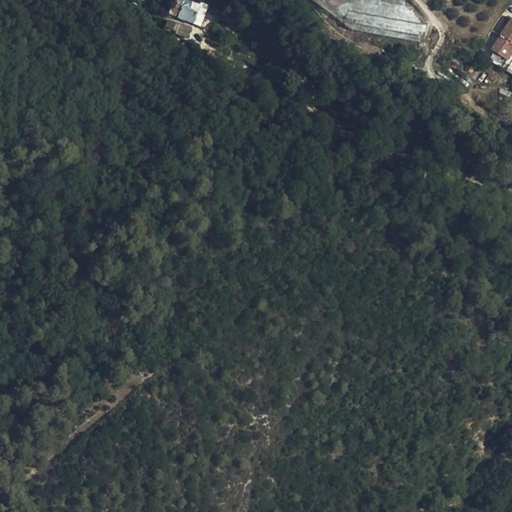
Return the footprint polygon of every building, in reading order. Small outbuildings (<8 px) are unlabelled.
[(168,14),(193,24),(201,4),(190,0),(183,0),(182,6),(173,2),(168,14)] [(234,0),(232,5),(245,11),(251,5),(239,0),(234,0)] [(313,0),(348,26),(358,31),(421,44),(425,28),(403,0),(313,0)] [(210,4),(203,1),(201,4),(193,24),(200,27),(210,4)] [(265,11),(251,5),(245,11),(261,19),(265,11)] [(219,20),(230,26),(239,17),(241,13),(227,6),(219,20)] [(239,17),(230,26),(242,32),(247,22),(239,17)] [(511,19),(510,19),(491,49),(509,61),(511,56),(511,19)] [(187,40),(192,28),(180,22),(179,25),(168,20),(164,27),(176,32),(175,34),(187,40)] [(287,34),(280,30),(273,42),(280,46),(287,34)] [(299,89),(310,73),(295,63),(284,79),(299,89)] [(262,84),(277,93),(279,89),(263,82),(262,84)] [(277,93),(262,84),(260,89),(276,96),(277,93)]
